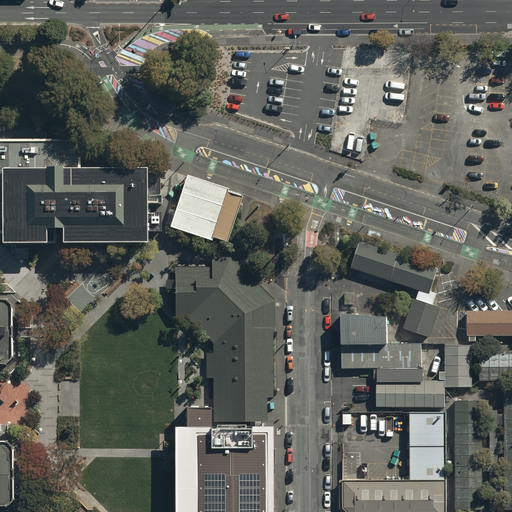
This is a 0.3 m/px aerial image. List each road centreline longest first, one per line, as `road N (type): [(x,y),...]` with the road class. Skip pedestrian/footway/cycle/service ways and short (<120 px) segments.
road 1 (secondary): [(511,11),(76,11)]
road 2 (tertiary): [(325,169),(154,112),(76,11)]
road 3 (unclassified): [(309,276),(310,511)]
road 4 (tertiary): [(511,234),(325,169)]
